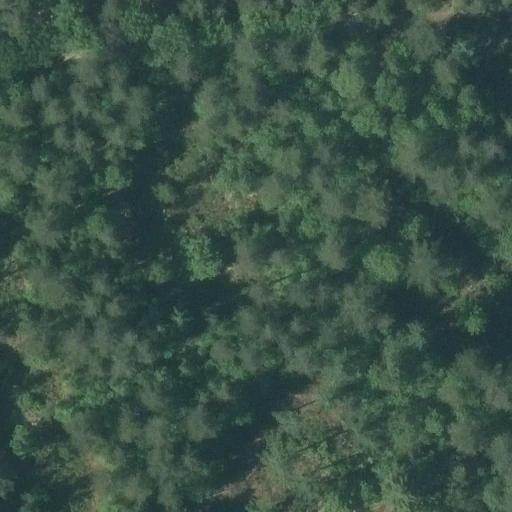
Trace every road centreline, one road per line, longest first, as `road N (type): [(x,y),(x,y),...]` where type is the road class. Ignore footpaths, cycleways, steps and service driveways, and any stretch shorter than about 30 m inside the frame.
road 1 (track): [(361,0),(404,456),(460,511)]
road 2 (track): [(0,67),(511,0)]
